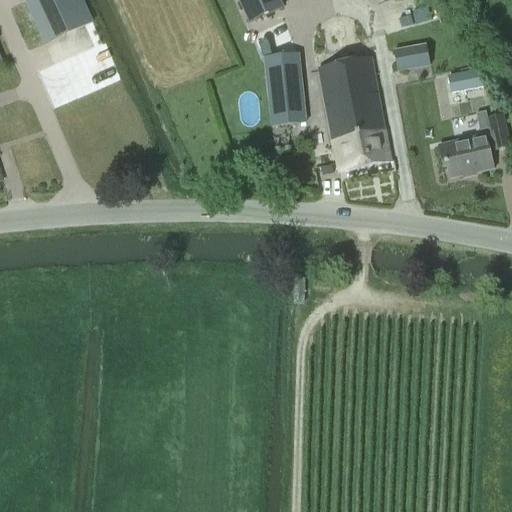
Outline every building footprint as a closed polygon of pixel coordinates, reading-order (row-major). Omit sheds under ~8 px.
[(23,0),(44,43),(91,21),(80,0),(23,0)] [(243,0),(254,23),(287,6),(284,0),(243,0)] [(427,48),(418,49),(393,53),(397,74),(430,68),(427,48)] [(271,128),(306,124),(299,57),(264,61),(271,128)] [(327,125),(381,115),(370,62),(320,72),(318,74),(326,122),(327,125)] [(480,74),(448,79),(451,95),(483,89),(480,74)] [(381,115),(327,125),(337,175),(391,165),(381,115)] [(494,152),(509,149),(502,119),(487,122),(494,152)] [(448,181),(493,171),(486,138),(437,149),(441,165),(444,164),(448,181)]
